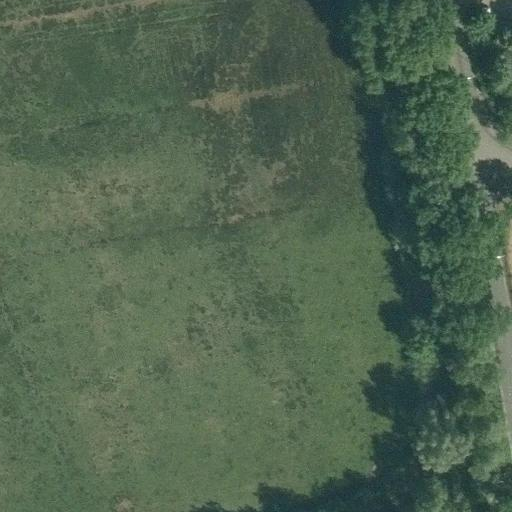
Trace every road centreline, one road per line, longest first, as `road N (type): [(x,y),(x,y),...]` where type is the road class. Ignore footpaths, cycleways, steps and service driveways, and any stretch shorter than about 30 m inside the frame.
road 1 (unclassified): [(511,348),(478,150)]
road 2 (unclassified): [(478,150),(451,0)]
